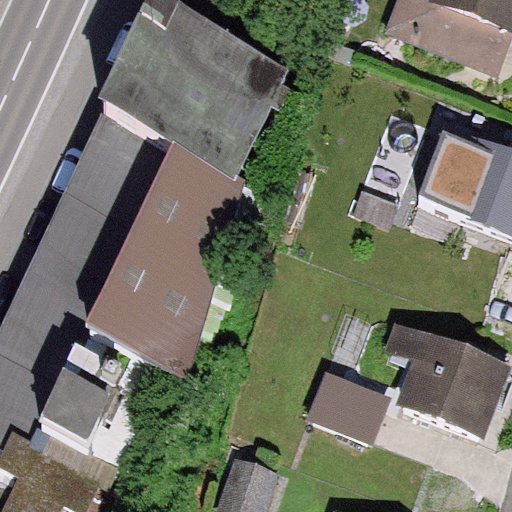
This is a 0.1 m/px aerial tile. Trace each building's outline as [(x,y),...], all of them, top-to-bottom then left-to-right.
[(511,45),(511,0),(401,0),(388,36),(498,80),(511,45)] [(165,382),(187,393),(248,188),(238,183),(274,113),(281,117),(291,95),(283,92),(292,76),(157,2),(102,110),(114,116),(0,348),(0,453),(2,454),(0,458),(0,476),(18,485),(4,511),(65,511),(67,510),(69,511),(93,511),(102,494),(108,498),(165,382)] [(478,151),(445,138),(420,201),(511,237),(511,154),(482,143),(478,151)] [(402,207),(364,194),(356,219),(393,232),(402,207)] [(511,377),(511,369),(400,328),(390,354),(415,364),(399,407),(488,440),(511,377)] [(396,401),(328,376),(309,426),(377,451),(396,401)] [(271,511),(283,476),(239,461),(222,511),(271,511)] [(134,511),(135,511),(108,498),(102,494),(93,511),(69,511),(67,510),(65,511),(134,511)]
